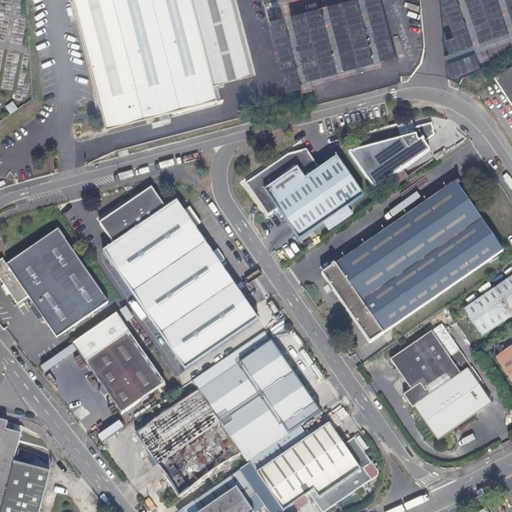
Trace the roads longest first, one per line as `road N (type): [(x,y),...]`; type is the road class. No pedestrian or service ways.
road 1 (unclassified): [(228,141),(219,162),(223,202),(414,472),(449,495)]
road 2 (unclassified): [(511,169),(470,114),(421,96),(228,141)]
road 3 (unclassified): [(228,141),(0,204)]
road 4 (unclassified): [(0,355),(124,511)]
road 5 (unknown): [(80,180),(53,0)]
